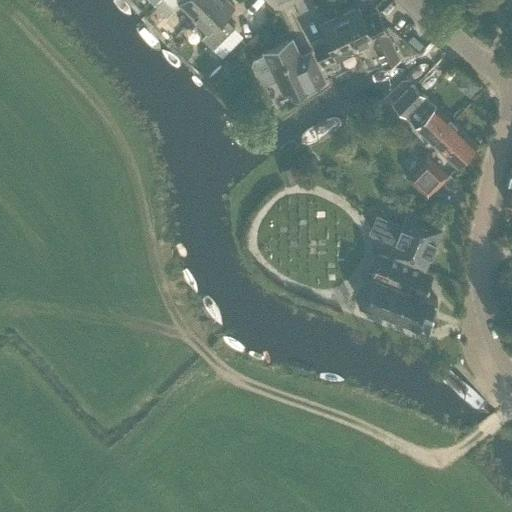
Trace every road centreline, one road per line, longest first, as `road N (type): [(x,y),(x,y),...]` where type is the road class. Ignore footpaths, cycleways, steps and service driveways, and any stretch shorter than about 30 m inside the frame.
road 1 (track): [(511,413),(442,467),(241,386),(172,310),(142,187),(108,117),(0,1)]
road 2 (unclassified): [(511,375),(488,310),(482,230),(511,109)]
road 3 (residential): [(511,81),(409,0)]
